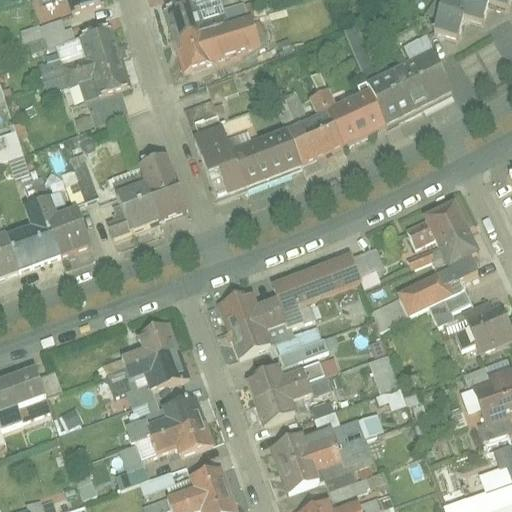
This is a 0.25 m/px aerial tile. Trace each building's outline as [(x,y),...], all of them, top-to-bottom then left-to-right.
[(101,8),(98,0),(36,0),(38,5),(57,0),(61,0),(67,17),(101,8)] [(453,0),(442,0),(433,36),(459,43),(464,23),(481,28),(486,7),(509,13),(511,0),(465,0),(465,3),(453,0)] [(185,78),(263,51),(253,20),(203,36),(193,7),(164,17),(185,78)] [(128,95),(110,32),(74,42),(80,63),(59,68),(65,92),(89,85),(94,104),(128,95)] [(370,98),(388,139),(456,109),(425,40),(402,51),(411,70),(366,90),(370,98)] [(286,138),(301,175),(388,139),(370,98),(338,110),(331,94),(309,103),(318,125),(286,138)] [(88,104),(88,124),(121,125),(121,105),(88,104)] [(194,140),(216,206),(301,175),(286,138),(254,148),(245,123),(194,140)] [(69,177),(62,179),(69,208),(91,202),(81,158),(66,161),(69,177)] [(107,226),(113,244),(188,218),(168,162),(136,174),(142,192),(119,200),(126,220),(107,226)] [(20,205),(41,204),(40,186),(19,188),(20,205)] [(3,239),(18,280),(92,254),(78,215),(59,222),(51,202),(23,212),(29,230),(3,239)] [(479,262),(456,210),(424,224),(427,232),(406,241),(413,256),(435,246),(449,276),(479,262)] [(0,285),(18,280),(3,239),(0,239),(0,285)] [(362,289),(352,261),(272,291),(276,301),(283,319),(362,289)] [(439,279),(397,299),(409,323),(451,302),(439,279)] [(255,296),(218,309),(237,363),(275,350),(270,338),(287,332),(283,319),(276,301),(259,307),(255,296)] [(511,344),(511,339),(501,313),(493,316),(489,306),(462,318),(480,359),(511,344)] [(188,382),(169,327),(135,339),(141,356),(120,364),(129,388),(148,381),(153,395),(188,382)] [(293,335),(296,346),(317,342),(315,331),(293,335)] [(382,359),(364,366),(381,409),(399,402),(382,359)] [(279,372),(244,384),(262,436),(298,424),(293,410),(314,403),(305,379),(283,386),(279,372)] [(0,437),(49,419),(34,377),(0,388),(0,437)] [(511,419),(511,380),(477,393),(490,428),(511,419)] [(213,449),(197,398),(162,409),(166,423),(145,430),(153,453),(179,445),(183,458),(213,449)] [(73,414),(60,419),(65,432),(78,426),(73,414)] [(305,441),(270,453),(288,504),(324,492),(319,479),(340,472),(331,447),(310,455),(305,441)] [(233,511),(221,471),(186,482),(190,496),(169,503),(172,511),(233,511)] [(80,503),(91,499),(85,481),(73,485),(80,503)]
